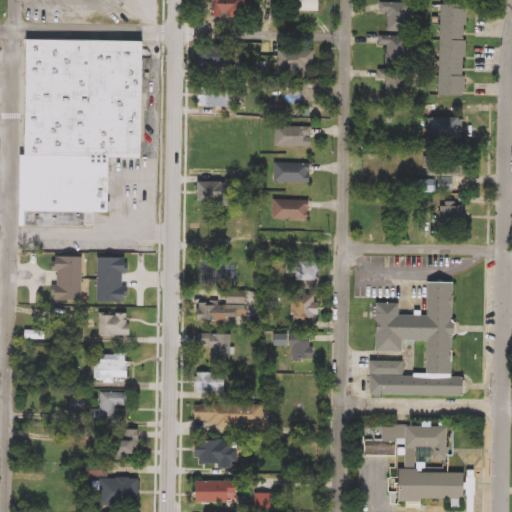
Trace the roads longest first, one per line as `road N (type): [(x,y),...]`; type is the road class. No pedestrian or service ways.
road 1 (residential): [(5,511),(14,0)]
road 2 (residential): [(340,511),(346,0)]
road 3 (tertiary): [(170,511),(175,0)]
road 4 (residential): [(497,511),(511,37)]
road 5 (residential): [(346,40),(0,32)]
road 6 (residential): [(511,252),(174,244)]
road 7 (residential): [(511,410),(342,408)]
